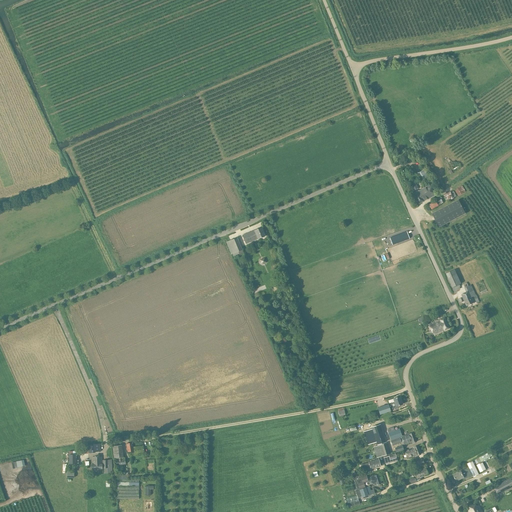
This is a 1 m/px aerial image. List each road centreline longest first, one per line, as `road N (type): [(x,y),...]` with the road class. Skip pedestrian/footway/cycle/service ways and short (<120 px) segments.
road 1 (unclassified): [(0,329),(388,161)]
road 2 (unclassified): [(453,511),(405,377),(417,355),(457,333),(456,315),(388,161)]
road 3 (unknown): [(407,386),(356,403),(121,441)]
road 4 (unclassified): [(353,69),(511,37)]
road 5 (unknown): [(51,306),(106,434),(121,441)]
